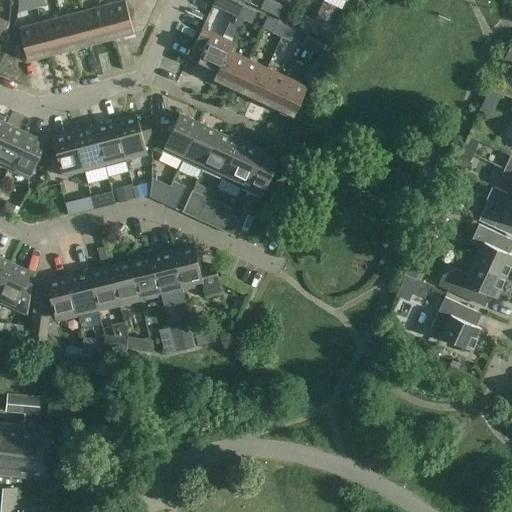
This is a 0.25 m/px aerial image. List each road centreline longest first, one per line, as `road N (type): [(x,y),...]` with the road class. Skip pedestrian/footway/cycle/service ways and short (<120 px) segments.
road 1 (residential): [(108,511),(173,466),(226,446),(344,466),(427,511)]
road 2 (residential): [(277,268),(146,206),(28,235),(0,221)]
road 3 (residential): [(143,76),(288,143)]
road 4 (residential): [(0,89),(38,106),(143,76)]
